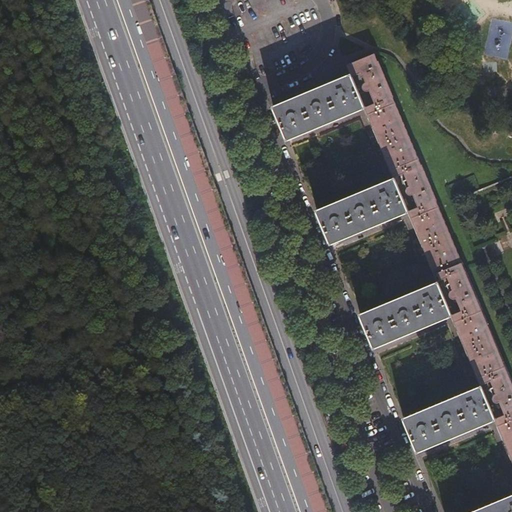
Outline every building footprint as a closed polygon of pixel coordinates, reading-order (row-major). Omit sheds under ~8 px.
[(329,511),(146,0),(128,0),(311,511),(329,511)] [(351,72),(366,106),(395,177),(409,211),(438,281),(453,317),(482,387),(496,422),(502,436),(509,453),(511,459),(511,382),(376,52),(348,64),(351,72)] [(351,72),(272,103),(287,138),(366,106),(351,72)] [(395,177),(317,208),(331,244),(409,211),(395,177)] [(438,281),(360,313),(375,349),(453,317),(438,281)] [(407,417),(405,418),(419,453),(421,453),(425,451),(427,450),(431,448),(433,448),(437,446),(439,445),(440,445),(444,443),(446,442),(449,441),(450,440),(452,440),(457,438),(458,437),(463,435),(465,435),(470,433),(471,432),(476,430),(477,430),(481,428),(482,428),(484,427),(488,425),(490,424),(494,423),(496,422),(482,387),(480,388),(476,389),(474,390),(470,392),(468,392),(463,394),(461,395),(457,397),(455,398),(450,400),(449,400),(444,402),(442,403),(438,405),(436,405),(431,407),(430,408),(425,410),(423,411),(419,412),(417,413),(412,415),(411,415),(407,417)] [(511,511),(511,495),(511,496),(506,498),(504,499),(500,500),(498,501),(493,503),(492,504),(487,506),(485,506),(481,508),(479,509),(474,511),(473,511),(471,511),(511,511)]
